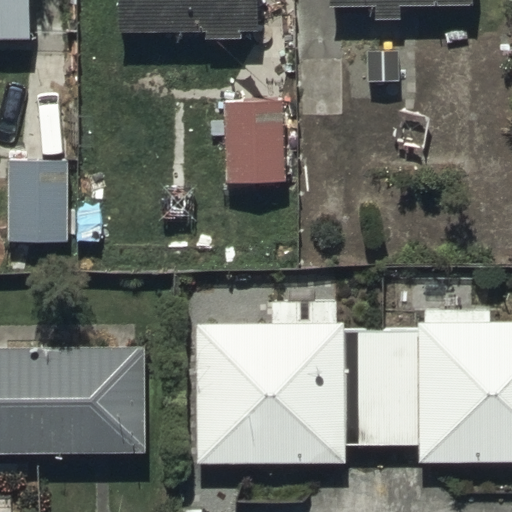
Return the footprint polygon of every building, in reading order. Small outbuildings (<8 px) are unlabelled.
[(27,0),(0,0),(0,37),(28,37),(27,0)] [(117,0),(118,28),(207,27),(207,37),(242,37),(241,27),(256,27),(255,0),(117,0)] [(332,0),(374,1),(373,16),(401,17),(401,0),(448,0),(468,1),(468,0),(332,0)] [(346,58),(299,58),(299,167),(347,167),(347,99),(368,99),(368,77),(398,78),(398,49),(364,49),(364,75),(346,75),(346,58)] [(286,98),(224,98),(224,179),(286,179),(286,98)] [(68,240),(67,159),(8,160),(9,241),(68,240)] [(418,443),(417,327),(345,328),(345,319),(337,319),(336,298),(307,299),(308,317),(301,317),(300,299),(272,299),(272,318),(195,319),(197,461),(346,460),(346,444),(418,443)] [(417,327),(418,443),(418,461),(511,460),(511,320),(490,321),(490,307),(424,308),(424,320),(417,320),(417,327)] [(0,344),(0,451),(145,452),(145,345),(0,344)]
